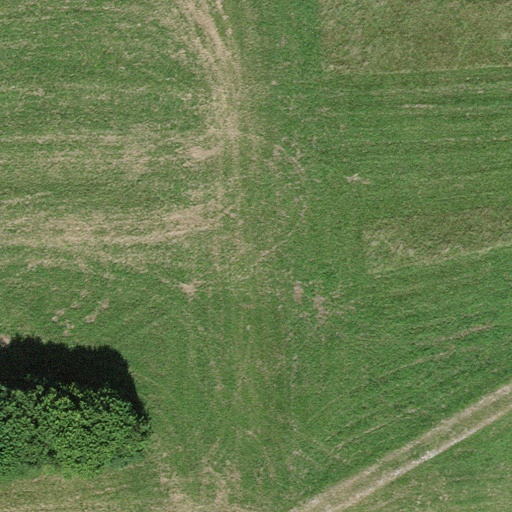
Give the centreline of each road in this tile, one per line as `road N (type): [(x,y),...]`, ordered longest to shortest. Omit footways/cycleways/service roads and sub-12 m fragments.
road 1 (track): [(0,322),(181,511)]
road 2 (track): [(511,409),(324,511)]
